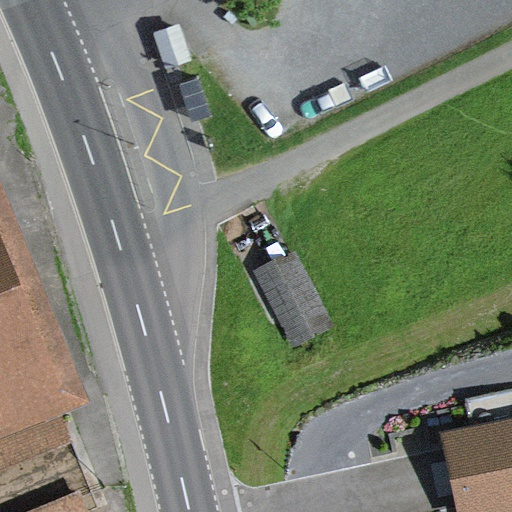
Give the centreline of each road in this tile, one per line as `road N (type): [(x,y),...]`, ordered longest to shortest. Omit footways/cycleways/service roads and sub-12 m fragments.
road 1 (secondary): [(190,511),(118,240),(30,0)]
road 2 (track): [(118,240),(511,55)]
